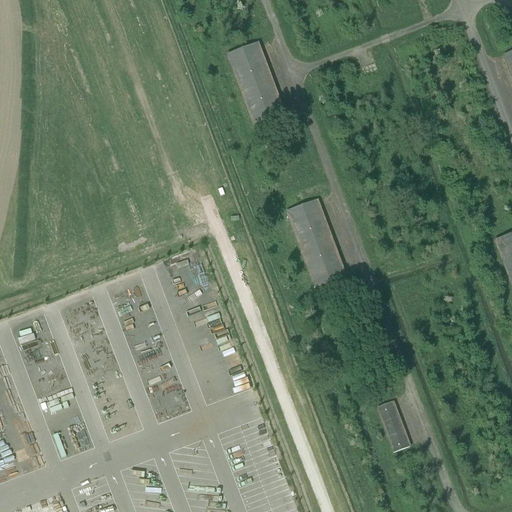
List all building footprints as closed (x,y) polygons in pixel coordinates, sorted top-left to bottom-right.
[(258,45),(226,56),(255,131),(286,119),(258,45)] [(511,53),(503,57),(511,81),(511,53)] [(286,214),(314,288),(315,288),(345,277),(317,202),(286,214)] [(511,235),(494,242),(511,289),(511,235)] [(393,403),(376,410),(393,454),(410,447),(409,445),(408,442),(405,434),(403,430),(400,421),(398,417),(395,409),(394,405),(393,403)]
